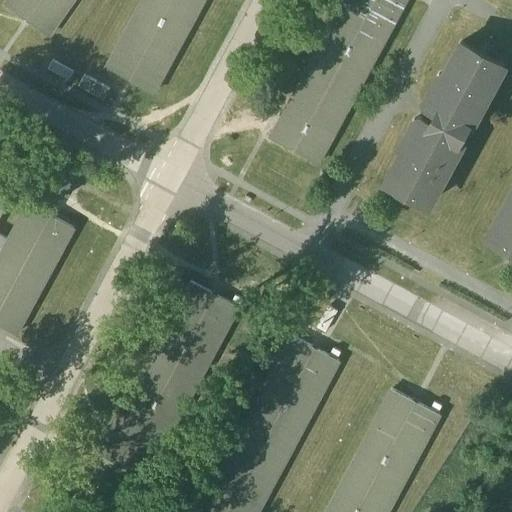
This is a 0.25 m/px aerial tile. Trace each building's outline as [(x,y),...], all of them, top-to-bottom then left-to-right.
[(6,0),(4,4),(48,35),(72,0),(6,0)] [(142,0),(106,67),(154,92),(203,0),(142,0)] [(344,0),(271,137),(319,163),(406,0),(344,0)] [(461,23),(371,192),(418,217),(509,49),(461,23)] [(117,109),(137,118),(147,95),(127,86),(117,109)] [(83,170),(55,155),(41,180),(69,195),(83,170)] [(511,169),(471,246),(511,267),(511,169)] [(0,215),(16,186),(0,177),(0,324),(15,333),(72,227),(28,204),(9,239),(0,234),(0,215)] [(191,281),(101,449),(148,475),(239,307),(191,281)] [(292,336),(201,504),(216,511),(257,511),(339,361),(292,336)] [(393,388),(326,511),(387,511),(440,414),(393,388)]
